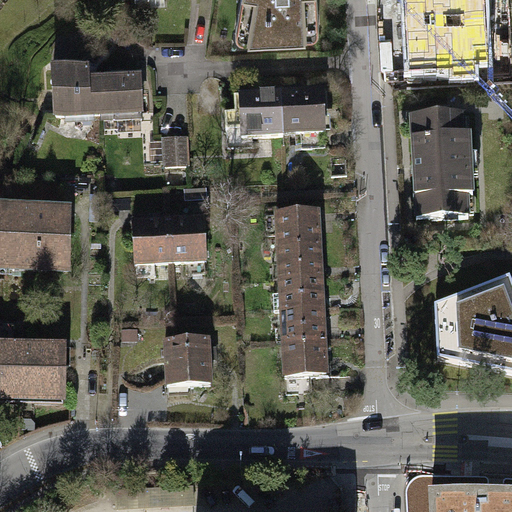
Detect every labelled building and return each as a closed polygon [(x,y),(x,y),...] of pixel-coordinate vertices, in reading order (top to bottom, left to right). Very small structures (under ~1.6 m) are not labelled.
[(240,0),(235,32),(236,35),(240,37),(244,38),(314,34),(318,32),(320,29),(318,0),(240,0)] [(402,0),(407,74),(453,71),(453,77),(477,76),(476,64),(490,63),(486,0),(402,0)] [(55,119),(100,116),(98,81),(90,82),(89,69),(53,71),(55,119)] [(140,79),(98,81),(100,116),(100,124),(142,121),(140,79)] [(253,138),(284,137),(281,89),(266,90),(267,98),(241,99),(241,116),(243,149),(254,148),(253,138)] [(295,89),(281,89),(284,137),(300,136),(325,135),(323,94),(295,95),(295,89)] [(228,150),(243,149),(241,116),(227,117),(228,150)] [(413,221),(465,219),(464,198),(468,198),(466,137),(460,137),(459,118),(408,120),(413,221)] [(325,148),(325,135),(300,136),(300,149),(325,148)] [(188,167),(186,139),(165,140),(166,168),(188,167)] [(0,270),(15,271),(15,214),(0,213),(0,270)] [(70,214),(15,214),(15,271),(70,271),(70,214)] [(277,217),(279,251),(320,249),(318,218),(318,215),(277,217)] [(195,223),(168,224),(170,265),(206,263),(204,219),(195,220),(195,223)] [(134,267),(170,265),(168,224),(141,226),(141,222),(131,223),(134,267)] [(321,271),(320,249),(279,251),(280,283),(321,281),(321,271)] [(436,319),(437,362),(476,369),(478,358),(500,362),(497,373),(511,376),(511,286),(509,279),(455,300),(459,312),(436,319)] [(280,283),(282,313),(323,311),(321,281),(280,283)] [(282,313),(283,343),(324,341),(324,333),(323,311),(282,313)] [(209,351),(208,341),(166,343),(167,383),(188,382),(188,389),(212,388),(211,351),(209,351)] [(283,343),(285,379),(313,378),(326,377),(326,366),(324,341),(283,343)] [(0,404),(63,405),(64,349),(0,348),(0,404)] [(314,386),(313,378),(285,379),(286,395),(314,393),(314,386)] [(229,488),(118,492),(118,504),(229,499),(229,488)] [(511,511),(511,497),(508,497),(457,496),(432,497),(432,511),(511,511)]
